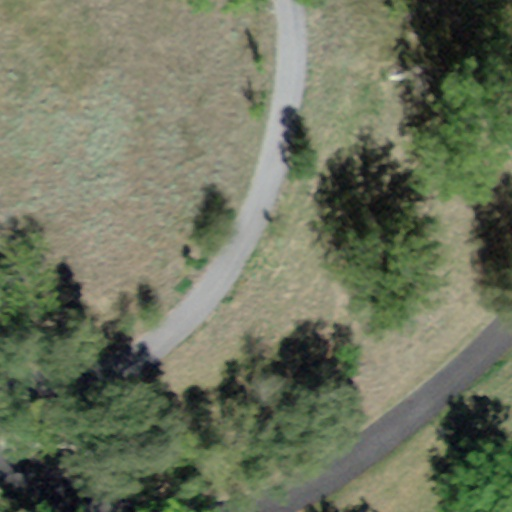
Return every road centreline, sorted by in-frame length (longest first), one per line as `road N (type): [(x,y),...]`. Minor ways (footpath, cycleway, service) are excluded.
road 1 (residential): [(511,330),(456,381),(264,511)]
road 2 (residential): [(121,511),(0,462)]
